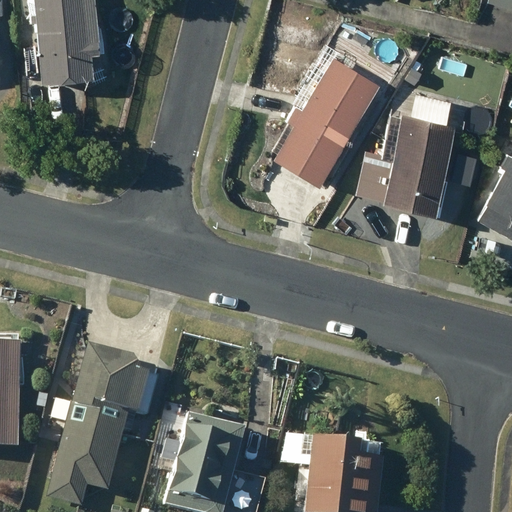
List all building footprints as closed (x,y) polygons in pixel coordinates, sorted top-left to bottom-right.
[(93,0),(32,0),(39,83),(90,80),(88,54),(98,53),(93,0)] [(511,0),(488,0),(487,4),(511,10),(511,0)] [(293,124),(272,159),(317,186),(378,86),(332,58),(300,111),(293,107),(285,119),(293,124)] [(489,81),(486,103),(498,105),(502,83),(489,81)] [(389,160),(379,205),(433,216),(452,126),(399,115),(397,126),(387,124),(380,159),(389,160)] [(505,154),(499,166),(502,168),(483,203),(486,205),(478,220),(511,238),(511,152),(510,157),(505,154)] [(0,336),(0,441),(16,442),(17,337),(0,336)] [(85,339),(45,492),(80,501),(85,481),(105,486),(121,427),(130,429),(135,411),(146,414),(157,371),(145,367),(146,366),(137,364),(129,351),(85,339)] [(289,378),(279,376),(275,397),(286,399),(289,378)] [(186,411),(164,502),(204,511),(220,511),(242,424),(186,411)] [(308,433),(302,508),(349,511),(375,511),(382,439),(308,433)]
